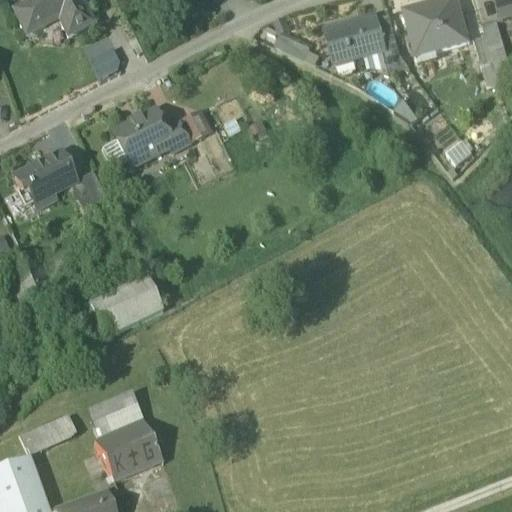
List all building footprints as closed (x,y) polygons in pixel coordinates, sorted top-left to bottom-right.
[(57,26),(66,43),(92,30),(76,0),(48,0),(45,1),(13,17),(25,41),(57,26)] [(511,0),(491,0),(498,20),(511,16),(511,0)] [(401,16),(414,63),(468,48),(454,1),(401,16)] [(284,22),(272,27),(278,41),(289,36),(284,22)] [(349,59),(351,65),(380,56),(373,31),(371,24),(325,39),(333,64),(349,59)] [(380,56),(382,63),(397,58),(389,26),(373,31),(380,56)] [(481,31),(485,44),(492,68),(494,77),(508,73),(494,27),(481,31)] [(303,67),(308,57),(309,55),(279,41),(273,53),(303,67)] [(480,72),(492,68),(485,44),(472,47),(480,72)] [(91,65),(101,84),(116,77),(118,67),(111,54),(91,65)] [(303,67),(314,73),(319,63),(308,57),(303,67)] [(349,59),(333,64),(335,70),(351,65),(349,59)] [(498,89),(494,77),(492,68),(480,72),(486,93),(498,89)] [(393,116),(412,128),(417,124),(402,104),(393,116)] [(127,168),(129,173),(169,152),(171,151),(162,135),(153,117),(112,139),(115,145),(127,168)] [(196,119),(178,128),(189,149),(207,140),(196,119)] [(172,158),(189,149),(178,128),(178,127),(162,135),(171,151),(169,152),(172,158)] [(127,168),(115,145),(101,152),(113,174),(127,168)] [(455,169),(470,158),(460,145),(445,156),(455,169)] [(59,159),(54,161),(61,176),(67,174),(59,159)] [(26,196),(33,209),(52,200),(68,191),(74,188),(73,187),(67,174),(61,176),(54,161),(13,182),(20,197),(21,198),(26,196)] [(68,191),(82,220),(106,207),(91,178),(73,187),(74,188),(68,191)] [(21,198),(20,197),(15,199),(23,214),(33,209),(26,196),(21,198)] [(55,206),(52,200),(33,209),(36,216),(55,206)] [(4,278),(23,318),(54,303),(43,280),(64,270),(66,273),(70,271),(59,251),(4,278)] [(43,280),(54,303),(74,294),(66,273),(64,270),(43,280)] [(87,311),(95,328),(103,343),(161,315),(144,284),(87,311)] [(87,350),(103,343),(95,328),(80,335),(87,350)] [(85,416),(97,445),(141,426),(129,398),(85,416)] [(17,443),(27,465),(26,461),(75,439),(67,421),(17,443)] [(106,482),(108,488),(112,487),(162,467),(141,426),(97,445),(93,446),(109,480),(106,482)] [(44,511),(27,465),(0,474),(0,511),(44,511)] [(62,511),(111,511),(106,496),(62,511)]
